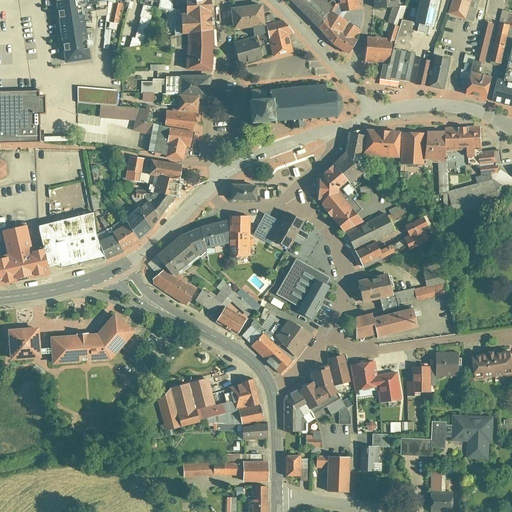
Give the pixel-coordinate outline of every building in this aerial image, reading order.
[(88,47),(94,46),(97,18),(107,16),(108,2),(116,3),(115,0),(55,0),(66,61),(89,58),(88,47)] [(172,8),(172,0),(159,0),(158,8),(166,10),(172,11),(172,8)] [(211,13),(210,0),(186,0),(186,8),(172,8),(172,11),(166,10),(167,37),(186,34),(211,30),(211,13)] [(287,0),(317,30),(328,13),(314,0),(287,0)] [(338,0),(342,14),(362,10),(360,0),(338,0)] [(372,0),(374,9),(397,7),(396,0),(372,0)] [(429,30),(431,30),(437,3),(438,0),(420,0),(414,26),(418,27),(417,31),(428,33),(429,30)] [(452,0),(447,15),(466,20),(472,0),(452,0)] [(114,3),(110,20),(119,22),(123,4),(114,3)] [(229,10),(232,30),(263,26),(261,5),(229,10)] [(331,46),(346,56),(361,32),(328,13),(317,30),(329,41),(331,46)] [(265,24),(272,56),(293,50),(288,33),(294,32),(285,19),(265,24)] [(484,24),(476,61),(485,64),(494,26),(484,24)] [(498,24),(490,63),(501,66),(504,52),(510,26),(498,24)] [(184,71),(210,73),(212,49),(211,30),(186,34),(186,47),(184,71)] [(239,63),(264,56),(258,36),(233,43),(239,63)] [(511,108),(511,40),(501,82),(494,80),(489,103),(511,108)] [(368,42),(367,66),(382,67),(389,68),(392,44),(368,42)] [(398,82),(409,83),(415,57),(392,52),(389,68),(382,67),(380,80),(388,82),(398,82)] [(431,62),(425,87),(442,91),(448,61),(432,58),(431,62)] [(420,61),(415,86),(425,87),(431,62),(420,61)] [(176,96),(197,97),(205,97),(210,73),(184,71),(179,71),(176,96)] [(471,74),(465,96),(487,102),(492,79),(471,74)] [(252,100),(249,100),(251,123),(274,121),(274,124),(277,124),(276,121),(284,121),(284,124),(287,124),(287,120),(292,120),(293,128),(291,130),(293,130),(295,129),(302,128),(304,129),(305,129),(303,127),(303,119),(311,118),(311,122),(313,121),(313,118),(319,118),(319,121),(321,121),(321,117),(326,117),(326,120),(329,120),(328,117),(336,116),(337,118),(339,117),(338,115),(341,110),(344,110),(344,109),(341,107),(341,101),(344,100),(343,98),(340,99),(336,94),(337,91),(335,91),(334,93),(326,94),(326,87),(328,85),(326,84),(324,86),(318,87),(318,83),(316,83),(316,87),(311,87),(311,84),(308,84),(308,88),(302,88),(301,84),(299,85),(299,88),(293,89),(293,85),(291,85),(291,89),(284,90),(284,86),(281,86),(282,90),(272,91),(270,88),(268,90),(270,92),(271,98),(267,99),(266,89),(251,90),(252,100)] [(37,91),(0,91),(0,144),(38,144),(38,116),(44,117),(43,98),(37,98),(37,91)] [(174,111),(195,113),(197,97),(176,96),(174,111)] [(168,128),(192,131),(195,113),(174,111),(165,109),(163,128),(168,128)] [(164,158),(182,160),(184,147),(189,148),(192,131),(168,128),(164,158)] [(445,133),(445,155),(465,154),(465,158),(474,158),(473,151),(481,150),(481,130),(445,133)] [(425,134),(423,162),(445,164),(445,155),(445,133),(425,134)] [(345,156),(351,162),(359,163),(360,157),(363,138),(348,135),(345,156)] [(494,154),(479,155),(480,167),(495,165),(494,154)] [(130,155),(125,180),(140,182),(144,159),(130,155)] [(318,181),(315,200),(326,202),(335,195),(336,191),(345,183),(348,185),(362,175),(351,162),(345,156),(332,166),(334,169),(322,177),(318,181)] [(147,175),(178,180),(179,166),(150,161),(147,175)] [(498,164),(480,167),(481,177),(491,176),(498,174),(499,171),(498,164)] [(500,207),(511,188),(511,179),(499,171),(498,174),(491,176),(492,181),(449,193),(456,219),(500,207)] [(150,194),(172,196),(178,180),(155,177),(150,194)] [(256,185),(231,185),(231,202),(257,201),(256,185)] [(144,201),(158,218),(172,196),(150,194),(144,201)] [(326,202),(319,205),(342,235),(347,232),(359,225),(335,195),(326,202)] [(123,222),(136,240),(148,228),(158,218),(144,201),(123,222)] [(63,267),(102,257),(96,235),(90,212),(37,226),(47,266),(62,262),(63,267)] [(347,232),(356,252),(395,232),(385,212),(347,232)] [(270,240),(281,222),(265,214),(254,233),(269,242),(270,240)] [(270,240),(287,249),(302,223),(285,214),(281,222),(270,240)] [(228,216),(228,232),(250,231),(250,216),(228,216)] [(403,239),(409,249),(428,240),(423,228),(427,226),(423,217),(404,226),(408,237),(403,239)] [(199,226),(204,248),(227,243),(224,219),(199,226)] [(109,229),(119,251),(136,240),(123,222),(109,229)] [(8,254),(0,256),(0,284),(43,275),(37,248),(31,249),(26,225),(3,231),(8,254)] [(197,255),(205,251),(204,248),(199,226),(180,234),(197,255)] [(96,235),(102,257),(119,251),(109,229),(96,235)] [(228,232),(228,256),(250,256),(250,231),(228,232)] [(180,234),(156,257),(173,276),(197,255),(180,234)] [(356,252),(361,262),(380,253),(375,243),(356,252)] [(330,280),(296,261),(285,281),(277,296),(299,309),(296,314),(311,323),(330,289),(326,287),(330,280)] [(165,270),(153,282),(185,305),(195,292),(173,276),(165,270)] [(424,274),(427,288),(447,283),(444,270),(424,274)] [(357,281),(361,301),(393,294),(388,274),(357,281)] [(415,291),(417,301),(449,293),(447,283),(427,288),(415,291)] [(226,307),(215,322),(235,334),(246,319),(226,307)] [(353,318),(355,337),(374,333),(375,337),(415,328),(411,308),(370,317),(370,314),(353,318)] [(95,336),(48,338),(49,366),(110,362),(134,332),(112,315),(95,336)] [(276,340),(298,360),(313,336),(287,321),(276,340)] [(39,328),(8,331),(10,362),(41,360),(39,328)] [(293,362),(263,335),(252,347),(282,374),(293,362)] [(511,364),(510,350),(471,357),(475,379),(511,372),(511,364)] [(459,352),(435,353),(435,375),(459,375),(459,352)] [(331,366),(336,386),(351,381),(345,353),(328,357),(331,366)] [(375,360),(350,366),(355,391),(377,386),(379,401),(403,398),(399,371),(377,374),(375,360)] [(312,381),(297,391),(309,409),(338,392),(336,386),(331,366),(310,373),(312,381)] [(413,392),(431,391),(431,367),(412,368),(413,392)] [(239,411),(259,405),(252,379),(240,382),(240,384),(229,386),(234,401),(237,411),(239,411)] [(204,410),(216,406),(209,380),(189,385),(197,412),(204,410)] [(170,391),(177,417),(197,412),(189,385),(170,391)] [(180,428),(170,391),(160,401),(167,430),(180,428)] [(284,400),(285,430),(299,430),(298,409),(304,403),(297,391),(284,400)] [(216,406),(204,410),(207,422),(242,424),(239,411),(237,411),(234,401),(216,406)] [(239,411),(242,424),(262,419),(259,405),(239,411)] [(180,428),(200,422),(197,412),(177,417),(180,428)] [(468,457),(488,458),(488,441),(491,441),(492,418),(454,417),(454,426),(453,435),(453,439),(469,440),(468,457)] [(446,435),(453,435),(454,426),(446,425),(446,421),(431,421),(431,439),(401,439),(400,455),(432,457),(432,450),(445,450),(446,435)] [(243,439),(267,439),(267,422),(243,427),(243,439)] [(86,431),(83,437),(88,444),(95,443),(98,437),(93,430),(86,431)] [(379,463),(379,446),(361,445),(360,471),(374,471),(375,463),(379,463)] [(288,457),(288,476),(301,476),(301,457),(288,457)] [(328,458),(327,493),(349,493),(349,458),(328,458)] [(214,463),(184,465),(184,476),(214,475),(214,463)] [(244,480),(268,480),(268,463),(263,463),(250,463),(214,463),(214,475),(244,475),(244,480)] [(431,493),(431,511),(453,511),(453,493),(442,493),(442,473),(432,473),(432,493),(431,493)] [(251,489),(251,511),(267,511),(267,488),(251,489)]
